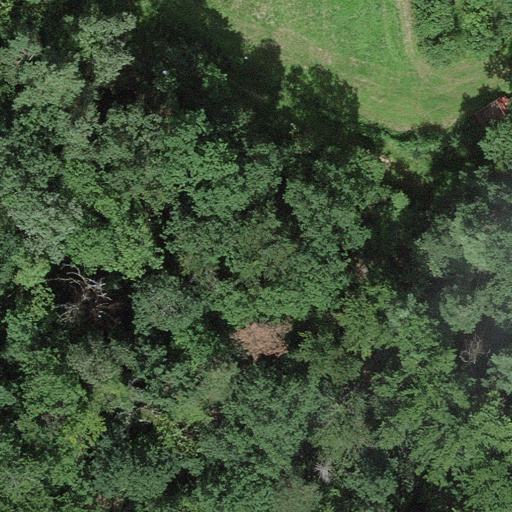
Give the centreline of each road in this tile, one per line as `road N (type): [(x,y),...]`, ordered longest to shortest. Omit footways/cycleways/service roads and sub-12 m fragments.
road 1 (track): [(87,511),(431,203),(511,116)]
road 2 (track): [(134,0),(431,203)]
